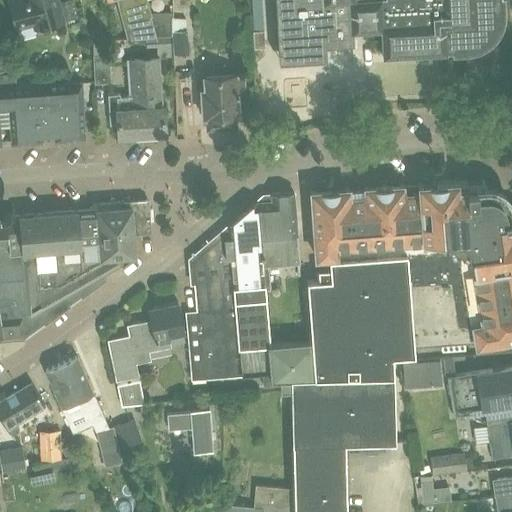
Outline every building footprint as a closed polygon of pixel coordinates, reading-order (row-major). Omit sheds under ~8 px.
[(35,30),(64,22),(58,0),(8,0),(16,29),(34,24),(35,30)] [(156,36),(156,34),(149,12),(151,12),(148,1),(138,4),(137,0),(117,0),(130,38),(146,38),(145,37),(156,36)] [(326,56),(325,43),(351,41),(350,29),(360,28),(360,34),(365,34),(369,34),(369,28),(380,27),(382,54),(447,50),(446,48),(453,48),(453,50),(464,49),(464,47),(474,44),(481,41),(487,36),(491,31),(495,25),(497,16),(498,7),(500,7),(499,0),(274,0),(279,59),(326,56)] [(149,12),(156,34),(156,36),(170,35),(171,35),(171,11),(151,12),(149,12)] [(186,29),(172,30),(173,54),(188,53),(187,29),(186,29)] [(266,51),(265,34),(253,34),(254,51),(266,51)] [(95,83),(111,83),(110,54),(109,54),(109,41),(93,42),(94,55),(93,55),(95,83)] [(119,123),(120,135),(166,132),(164,106),(162,106),(159,58),(128,60),(130,88),(133,88),(133,95),(121,96),(121,93),(109,94),(111,124),(119,123)] [(235,114),(234,101),(238,101),(237,89),(241,87),(243,84),(243,80),(241,77),(236,76),(236,73),(204,75),(205,89),(201,89),(202,112),(206,112),(207,116),(208,128),(236,126),(235,114)] [(14,74),(0,75),(0,143),(1,143),(0,135),(0,109),(10,108),(12,142),(84,137),(80,83),(15,88),(14,74)] [(334,259),(407,254),(412,347),(475,342),(475,343),(497,339),(497,341),(511,338),(511,208),(511,209),(511,205),(509,201),(507,197),(504,194),(501,191),(497,189),(493,188),(489,187),(484,187),(484,179),(456,181),(456,180),(419,183),(419,184),(402,185),(402,184),(365,186),(365,187),(348,189),(348,188),(311,190),(316,256),(334,255),(334,259)] [(347,511),(345,450),(366,449),(365,441),(395,440),(391,357),(413,356),(412,347),(407,254),(334,259),(330,259),(330,267),(317,268),(318,279),(307,280),(311,339),(269,343),(264,289),(269,288),(267,266),(300,263),(294,191),(271,193),(272,200),(256,201),(226,226),(228,229),(192,260),(197,311),(185,312),(191,380),(234,376),(235,389),(248,388),(247,374),(262,373),(264,386),(291,383),(294,487),(294,511),(347,511)] [(122,207),(12,216),(18,294),(21,339),(26,338),(106,279),(104,274),(123,263),(123,255),(135,254),(134,234),(150,232),(151,231),(149,200),(147,199),(137,199),(124,201),(122,203),(122,207)] [(18,294),(12,216),(0,216),(0,340),(11,339),(21,339),(18,294)] [(183,332),(178,302),(148,307),(150,320),(143,321),(126,324),(128,334),(106,338),(114,380),(139,375),(136,363),(151,359),(149,350),(171,346),(168,334),(183,332)] [(77,355),(45,370),(73,433),(105,418),(77,355)] [(511,366),(447,377),(453,417),(511,407),(511,366)] [(140,380),(117,385),(122,406),(146,404),(140,380)] [(16,422),(45,405),(32,383),(0,401),(0,417),(9,433),(19,428),(16,422)] [(134,418),(114,425),(123,447),(142,440),(134,418)] [(511,436),(511,420),(499,422),(502,438),(511,436)] [(122,461),(113,425),(109,426),(95,430),(104,465),(122,461)] [(38,430),(40,460),(62,458),(60,429),(38,430)] [(511,459),(511,436),(502,438),(503,440),(489,441),(492,459),(511,456),(511,459)] [(466,468),(467,468),(478,467),(476,456),(465,457),(464,451),(430,456),(432,474),(466,469),(466,468)] [(75,465),(77,472),(86,470),(84,463),(81,464),(78,455),(36,465),(38,473),(75,465)] [(511,475),(492,478),(494,496),(496,496),(496,494),(511,491),(511,475)] [(432,479),(420,480),(423,501),(450,498),(449,484),(432,486),(432,479)] [(254,506),(222,503),(220,503),(219,511),(294,511),(294,487),(256,484),(254,506)] [(511,491),(496,494),(496,496),(494,496),(496,511),(500,511),(511,510),(511,491)]
